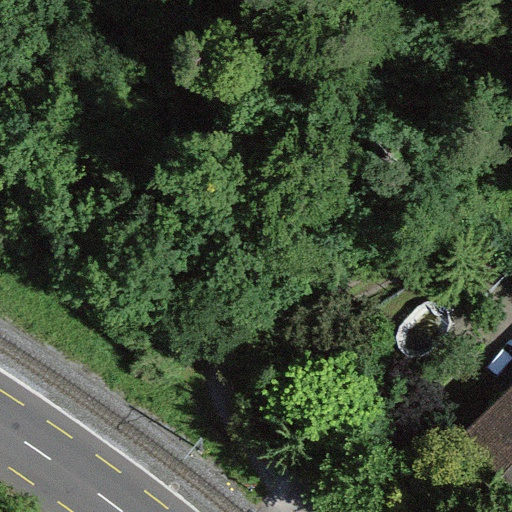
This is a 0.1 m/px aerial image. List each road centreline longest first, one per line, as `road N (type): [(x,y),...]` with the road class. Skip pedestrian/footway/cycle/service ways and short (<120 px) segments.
road 1 (track): [(288,511),(294,496),(231,394),(230,371),(255,339),(445,255)]
road 2 (secondary): [(114,511),(0,430)]
